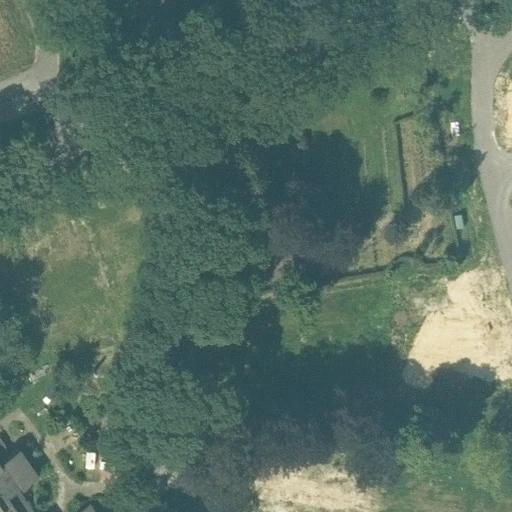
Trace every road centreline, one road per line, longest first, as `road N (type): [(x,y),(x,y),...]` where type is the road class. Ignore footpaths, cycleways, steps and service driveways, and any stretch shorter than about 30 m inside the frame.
road 1 (unknown): [(450,313),(380,421),(334,470),(149,472)]
road 2 (residential): [(142,511),(199,135)]
road 3 (unclassified): [(199,135),(271,67),(427,0)]
road 4 (unclassified): [(0,182),(143,122),(199,135)]
road 5 (residential): [(489,172),(479,122),(493,45)]
road 6 (residential): [(0,93),(45,74),(52,46),(33,0)]
